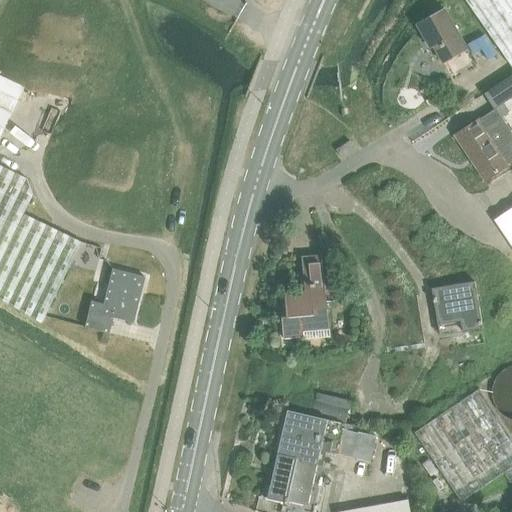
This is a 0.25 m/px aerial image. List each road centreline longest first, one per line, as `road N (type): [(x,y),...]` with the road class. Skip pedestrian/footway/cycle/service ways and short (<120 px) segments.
road 1 (primary): [(183,510),(257,175)]
road 2 (unclassified): [(257,175),(307,184),(453,93)]
road 3 (primary): [(257,175),(323,0)]
